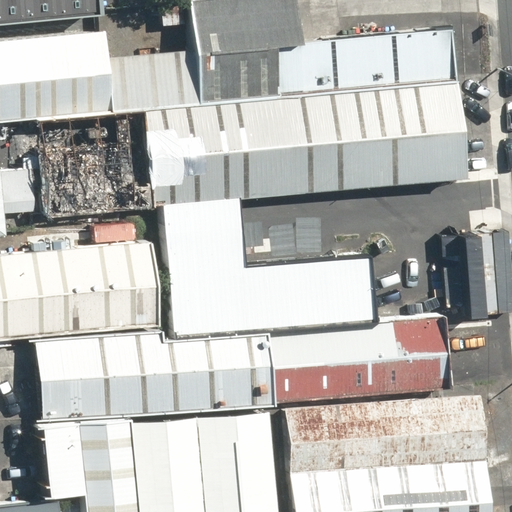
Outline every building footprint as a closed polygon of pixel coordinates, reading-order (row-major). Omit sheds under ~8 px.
[(88,0),(0,0),(0,18),(89,10),(88,0)] [(0,36),(0,117),(28,115),(446,76),(441,25),(291,39),(286,0),(180,0),(185,47),(100,55),(98,28),(0,36)] [(446,76),(28,115),(38,213),(154,202),(230,195),(456,174),(446,76)] [(0,209),(28,207),(24,165),(0,166),(0,209)] [(230,195),(154,202),(166,336),(259,328),(366,318),(360,251),(236,262),(230,195)] [(0,251),(0,336),(150,322),(142,238),(0,251)] [(438,313),(261,331),(265,400),(442,383),(438,313)] [(150,340),(149,327),(24,338),(32,420),(261,399),(255,330),(150,340)] [(279,404),(286,511),(482,511),(473,389),(279,404)] [(274,511),(265,403),(125,415),(133,511),(274,511)] [(128,511),(120,414),(33,422),(39,495),(75,492),(76,511),(128,511)] [(51,511),(50,496),(0,501),(0,511),(51,511)]
